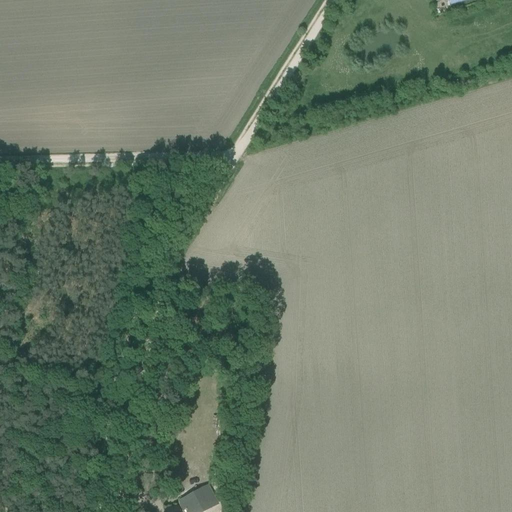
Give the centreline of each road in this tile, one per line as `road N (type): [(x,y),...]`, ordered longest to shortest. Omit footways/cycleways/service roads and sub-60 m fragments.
road 1 (unclassified): [(167,266),(328,0)]
road 2 (track): [(167,266),(115,511)]
road 3 (track): [(233,154),(0,158)]
